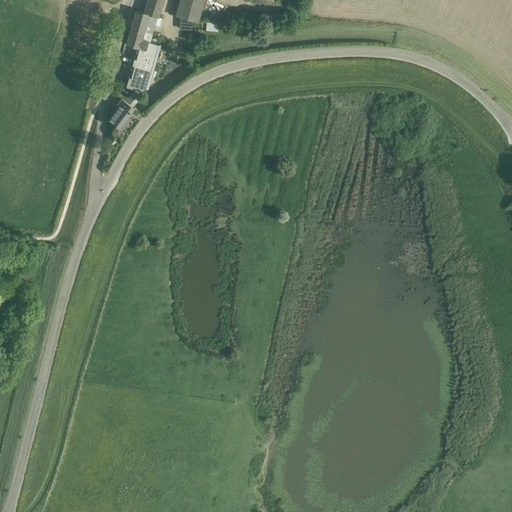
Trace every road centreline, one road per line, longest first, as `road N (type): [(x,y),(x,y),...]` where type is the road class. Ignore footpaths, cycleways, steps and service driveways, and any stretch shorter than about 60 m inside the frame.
road 1 (tertiary): [(101,199),(144,124),(175,95),(247,62),(344,52),(412,57),(459,78),(511,125)]
road 2 (tertiary): [(8,511),(81,242),(101,199)]
road 3 (unclassified): [(101,199),(94,176),(104,100),(129,0)]
